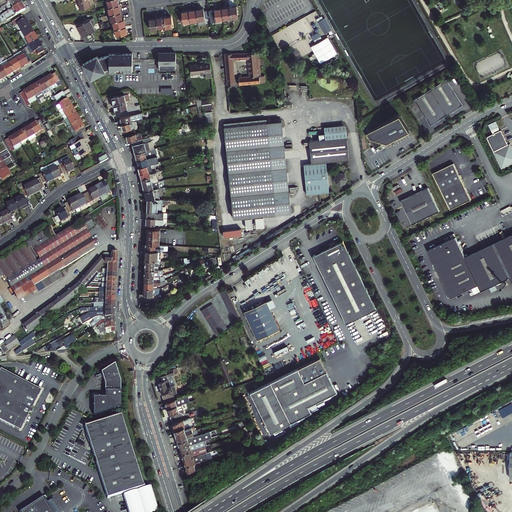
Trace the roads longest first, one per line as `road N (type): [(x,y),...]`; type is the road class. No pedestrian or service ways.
road 1 (trunk): [(511,349),(219,508)]
road 2 (trunk): [(235,511),(505,365)]
road 3 (trunk): [(405,335),(405,359),(389,385),(219,508)]
road 4 (trunk): [(286,511),(505,365)]
road 5 (unclassified): [(100,355),(80,371),(24,475),(0,496)]
road 6 (primary): [(182,511),(145,393),(144,373),(155,356)]
road 7 (primary): [(132,353),(139,409),(171,511)]
road 8 (primary): [(313,219),(186,302)]
road 9 (residential): [(119,159),(60,190),(0,243)]
road 10 (residential): [(255,0),(234,42),(141,46)]
road 11 (secondary): [(64,52),(119,159)]
